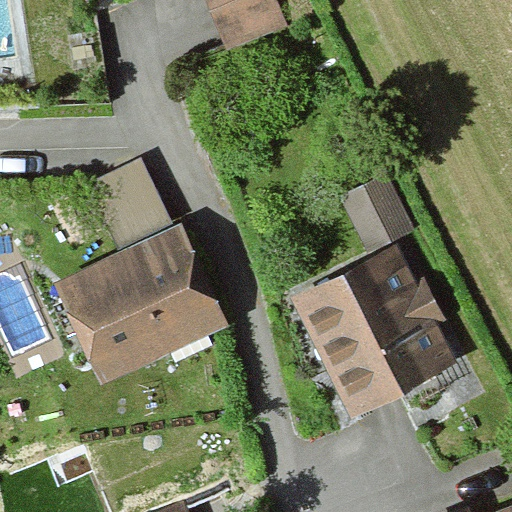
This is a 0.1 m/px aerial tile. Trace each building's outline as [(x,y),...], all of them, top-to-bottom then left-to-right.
[(274,0),(202,0),(221,51),(285,28),(274,0)] [(109,251),(41,281),(85,380),(212,324),(138,159),(79,185),(109,251)] [(377,170),(329,195),(356,248),(404,223),(377,170)] [(387,245),(274,299),(331,418),(444,364),(387,245)] [(511,511),(511,497),(469,511),(458,511),(454,500),(421,511),(511,511)]
